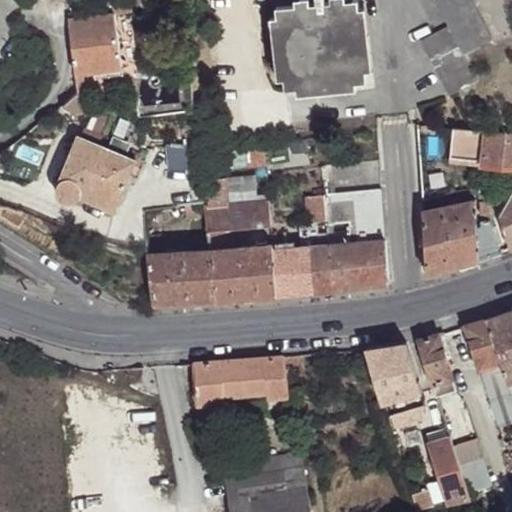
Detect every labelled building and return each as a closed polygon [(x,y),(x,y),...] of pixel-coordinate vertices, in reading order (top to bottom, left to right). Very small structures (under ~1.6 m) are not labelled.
[(110,0),(112,15),(135,12),(140,0),(110,0)] [(364,82),(353,0),(348,0),(275,9),(285,91),(364,82)] [(430,0),(446,28),(417,45),(448,99),(477,82),(463,57),(492,41),(468,0),(430,0)] [(112,15),(66,22),(73,74),(119,68),(119,62),(136,60),(131,25),(114,27),(112,15)] [(119,68),(73,74),(74,82),(120,76),(119,68)] [(83,128),(80,136),(92,142),(95,134),(83,128)] [(511,133),(451,128),(450,158),(484,160),(482,165),(511,167),(511,133)] [(92,142),(80,136),(60,186),(58,190),(60,198),(65,202),(71,203),(78,200),(82,195),(116,210),(136,160),(92,142)] [(265,168),(263,147),(248,148),(250,168),(265,168)] [(250,168),(248,148),(233,149),(234,170),(250,168)] [(322,166),(323,180),(331,179),(330,165),(322,166)] [(210,251),(217,302),(276,296),(272,247),(271,242),(236,248),(235,233),(249,232),(249,225),(269,222),(268,201),(230,205),(228,179),(206,181),(207,205),(204,206),(206,218),(210,251)] [(351,221),(353,289),(388,284),(380,189),(323,194),(325,219),(351,221)] [(511,189),(496,213),(508,248),(511,245),(511,189)] [(468,197),(474,201),(480,200),(480,216),(492,217),(486,199),(477,193),(460,192),(443,195),(445,202),(461,199),(468,197)] [(306,196),(307,220),(325,219),(323,194),(306,196)] [(203,200),(175,205),(175,215),(187,214),(188,220),(206,218),(204,206),(203,200)] [(428,275),(499,252),(496,244),(500,242),(495,227),(491,228),(489,222),(479,222),(479,229),(475,229),(474,201),(424,211),(428,275)] [(327,244),(333,290),(353,289),(351,221),(325,219),(327,244)] [(149,238),(150,252),(161,252),(159,237),(149,238)] [(313,293),(333,290),(327,244),(310,245),(313,293)] [(272,247),(276,296),(313,293),(310,245),(299,245),(272,247)] [(155,305),(217,302),(210,251),(149,255),(155,305)] [(511,378),(511,309),(487,319),(503,367),(508,381),(511,378)] [(503,367),(487,319),(466,325),(480,366),(486,364),(490,371),(503,367)] [(419,339),(436,396),(457,389),(439,333),(419,339)] [(423,389),(407,340),(367,347),(386,402),(423,389)] [(288,395),(284,356),(195,364),(197,405),(225,402),(224,396),(266,391),(267,397),(288,395)] [(511,393),(511,390),(508,381),(503,367),(490,371),(486,364),(480,366),(499,429),(511,425),(511,393)] [(412,407),(415,417),(423,415),(423,403),(412,407)] [(400,422),(415,417),(412,407),(396,412),(400,422)] [(446,500),(468,495),(465,484),(458,464),(453,446),(445,425),(422,431),(437,477),(423,482),(425,484),(412,488),(416,500),(420,497),(423,503),(431,501),(430,498),(443,495),(446,500)] [(458,464),(465,484),(489,477),(483,457),(476,438),(453,446),(458,464)] [(232,511),(311,511),(302,451),(247,461),(250,475),(228,479),(232,511)]
